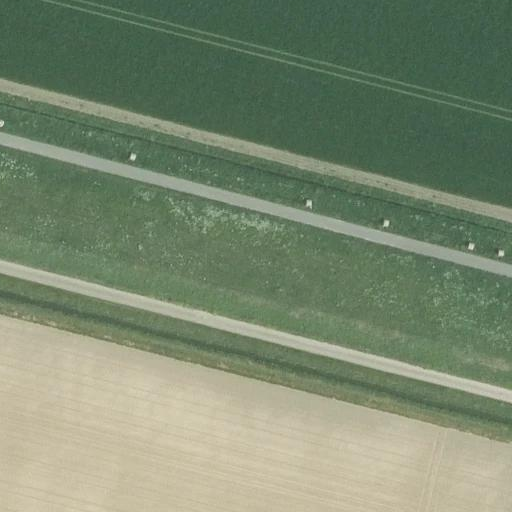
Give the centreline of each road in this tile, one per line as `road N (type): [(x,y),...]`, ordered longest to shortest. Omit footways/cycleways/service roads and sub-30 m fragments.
road 1 (track): [(511,272),(0,138)]
road 2 (unclassified): [(511,397),(0,266)]
